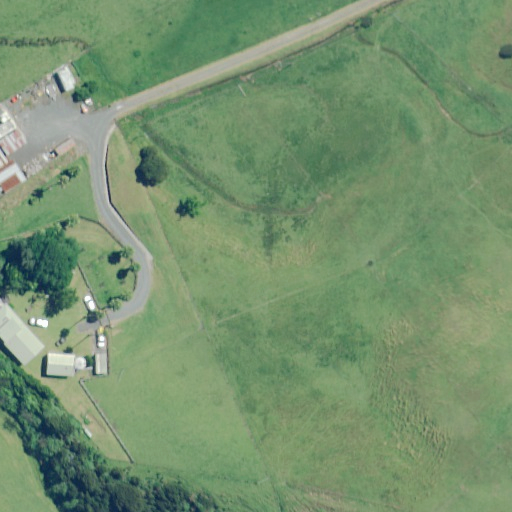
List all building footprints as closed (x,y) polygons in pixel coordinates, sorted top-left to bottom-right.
[(0,194),(23,181),(7,153),(23,144),(8,118),(0,122),(0,194)] [(74,146),(67,137),(49,149),(56,158),(74,146)] [(0,344),(21,366),(42,347),(0,301),(0,344)] [(72,355),(44,353),(43,375),(71,377),(72,355)] [(104,353),(92,353),(93,375),(104,375),(104,353)]
